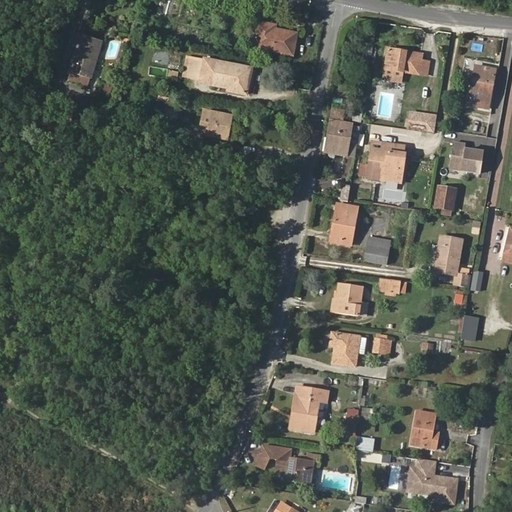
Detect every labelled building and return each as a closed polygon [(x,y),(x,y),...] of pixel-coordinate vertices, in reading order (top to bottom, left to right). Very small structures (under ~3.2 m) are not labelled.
[(293,55),(297,33),(275,29),(269,28),(270,24),(258,22),(253,48),(293,55)] [(90,79),(102,41),(81,34),(70,73),(71,73),(89,78),(90,79)] [(427,76),(429,62),(421,60),(422,55),(388,49),(383,79),(401,82),(403,72),(427,76)] [(187,78),(192,57),(187,56),(183,77),(187,78)] [(246,81),(248,68),(192,57),(187,78),(213,83),(212,85),(228,88),(228,90),(246,94),(249,81),(246,81)] [(150,66),(149,76),(166,77),(167,68),(150,66)] [(488,109),(495,70),(475,66),(468,105),(488,109)] [(177,79),(178,72),(169,70),(168,77),(177,79)] [(86,85),(89,78),(71,73),(69,80),(86,85)] [(361,122),(368,123),(370,105),(364,103),(363,110),(362,115),(361,122)] [(76,121),(77,110),(66,108),(65,119),(76,121)] [(362,115),(363,110),(355,109),(353,118),(356,122),(361,123),(361,122),(362,115)] [(459,119),(461,111),(451,109),(450,117),(459,119)] [(229,128),(232,116),(204,110),(199,132),(184,129),(182,138),(201,142),(203,134),(224,139),(227,128),(229,128)] [(342,123),(344,112),(332,110),(330,121),(342,123)] [(434,133),(436,115),(407,111),(405,129),(434,133)] [(50,132),(54,120),(44,118),(40,129),(50,132)] [(355,156),(360,128),(352,126),(352,125),(342,123),(330,121),(326,144),(330,144),(329,153),(347,156),(347,155),(355,156)] [(58,148),(60,138),(53,136),(50,146),(58,148)] [(49,147),(50,140),(38,137),(36,144),(49,147)] [(403,163),(405,154),(403,154),(404,146),(372,142),(369,166),(367,176),(367,178),(401,183),(402,171),(398,170),(400,162),(403,163)] [(448,169),(478,173),(482,151),(464,149),(465,144),(452,142),(448,169)] [(367,176),(369,166),(361,165),(360,175),(367,176)] [(347,202),(350,185),(343,184),(342,193),(341,193),(340,200),(347,202)] [(453,211),(456,188),(435,185),(432,208),(441,209),(451,211),(453,211)] [(351,246),(358,206),(334,202),(327,241),(351,246)] [(478,234),(480,222),(472,221),(471,233),(478,234)] [(511,227),(503,260),(511,262),(511,227)] [(458,268),(462,240),(440,236),(439,246),(435,264),(456,268),(458,268)] [(386,265),(390,241),(368,237),(364,261),(386,265)] [(455,275),(456,268),(435,264),(434,272),(455,275)] [(480,291),(483,273),(475,271),(472,290),(480,291)] [(467,287),(469,275),(468,275),(461,274),(456,273),(454,286),(467,287)] [(397,293),(399,281),(380,279),(379,290),(397,293)] [(404,294),(406,282),(399,281),(397,293),(404,294)] [(358,316),(362,287),(339,283),(337,299),(336,302),(340,303),(338,313),(358,316)] [(462,304),(463,295),(456,294),(454,303),(462,304)] [(338,313),(340,303),(336,302),(337,299),(333,298),(331,312),(338,313)] [(474,341),(478,318),(464,316),(460,339),(474,341)] [(355,367),(358,347),(359,337),(332,333),(330,345),(336,346),(336,348),(335,348),(332,363),(355,367)] [(365,348),(366,338),(359,337),(358,347),(365,348)] [(384,353),(386,341),(376,339),(374,352),(384,353)] [(313,433),(319,401),(326,402),(328,392),(297,386),(293,408),(298,409),(294,429),(313,433)] [(351,404),(360,404),(361,387),(352,386),(351,404)] [(294,429),(298,409),(293,408),(289,429),(294,429)] [(351,439),(355,409),(349,408),(344,438),(351,439)] [(432,432),(435,414),(416,411),(410,444),(435,449),(437,438),(431,437),(432,432)] [(371,421),(372,413),(362,412),(361,420),(371,421)] [(373,452),(374,440),(357,438),(356,450),(373,452)] [(313,465),(314,461),(320,462),(321,455),(307,453),(306,457),(298,456),(298,459),(290,457),(291,450),(263,446),(261,451),(262,451),(260,455),(259,454),(254,464),(264,469),(269,458),(277,459),(275,471),(289,473),(287,481),(310,484),(313,465)] [(454,504),(457,480),(433,476),(435,461),(419,459),(417,469),(411,468),(407,491),(436,496),(435,501),(454,504)]
